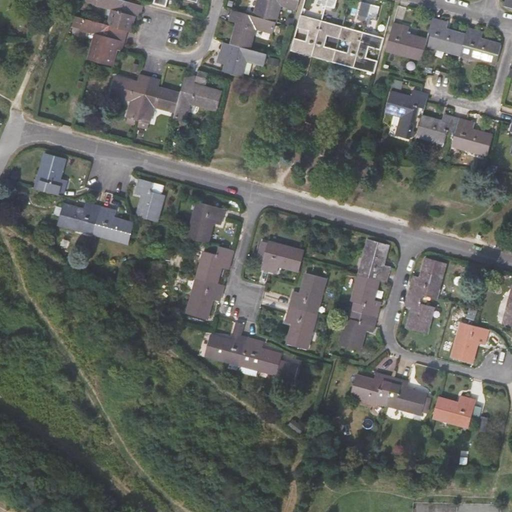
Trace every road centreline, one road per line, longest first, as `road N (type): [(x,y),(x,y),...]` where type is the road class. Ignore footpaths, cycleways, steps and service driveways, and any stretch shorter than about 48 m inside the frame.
road 1 (residential): [(0,160),(12,128),(259,192)]
road 2 (residential): [(413,236),(389,344),(485,376),(501,369)]
road 3 (residential): [(259,192),(413,236)]
road 4 (residential): [(511,35),(488,102),(440,89)]
road 5 (residential): [(218,0),(205,47),(193,56),(161,52),(153,30)]
